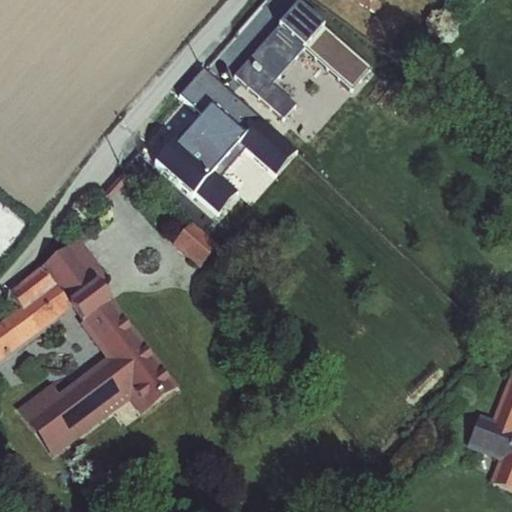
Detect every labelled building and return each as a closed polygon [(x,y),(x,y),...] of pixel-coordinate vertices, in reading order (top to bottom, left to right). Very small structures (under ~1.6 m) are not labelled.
[(195,260),(198,258),(213,240),(186,215),(168,236),(195,260)] [(70,241),(48,261),(13,293),(23,308),(0,322),(0,352),(73,307),(101,289),(96,280),(103,275),(78,236),(70,241)] [(73,307),(83,322),(112,304),(101,289),(73,307)] [(43,451),(51,446),(124,402),(132,415),(168,393),(112,304),(83,322),(107,362),(54,394),(48,382),(18,400),(20,404),(16,406),(43,451)] [(505,466),(498,490),(511,494),(511,384),(502,382),(489,428),(473,423),(465,453),(505,466)]
